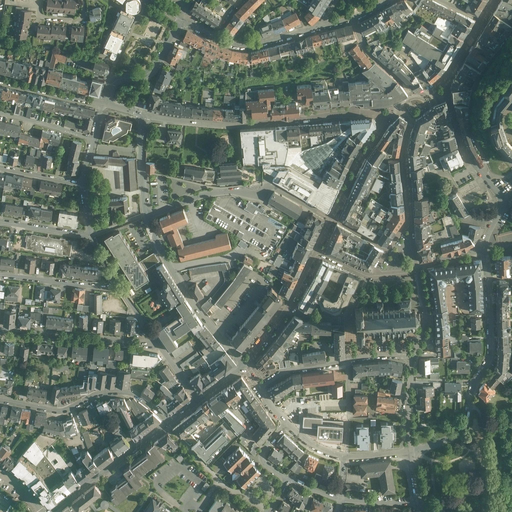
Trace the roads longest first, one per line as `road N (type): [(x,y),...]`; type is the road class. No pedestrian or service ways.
road 1 (residential): [(482,247),(489,359),(462,430),(410,451)]
road 2 (unclassified): [(354,112),(223,124),(145,114)]
road 3 (residential): [(331,219),(269,185),(196,195),(146,214)]
road 4 (residential): [(167,423),(126,390),(58,408),(0,399)]
road 5 (residential): [(0,329),(157,344)]
road 6 (residential): [(165,425),(56,507)]
road 7 (residential): [(243,365),(317,251)]
road 8 (residential): [(165,425),(231,491),(268,510)]
road 9 (residential): [(104,103),(114,81),(152,67),(181,16)]
